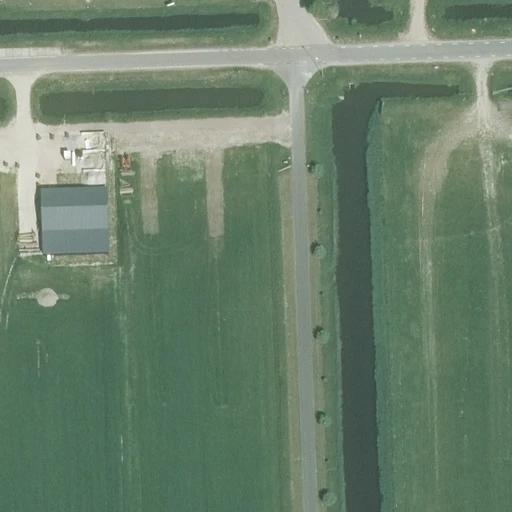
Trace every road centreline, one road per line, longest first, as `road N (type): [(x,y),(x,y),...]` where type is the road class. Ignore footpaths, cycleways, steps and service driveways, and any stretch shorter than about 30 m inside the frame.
road 1 (unclassified): [(0,68),(294,59)]
road 2 (unclassified): [(511,51),(294,59)]
